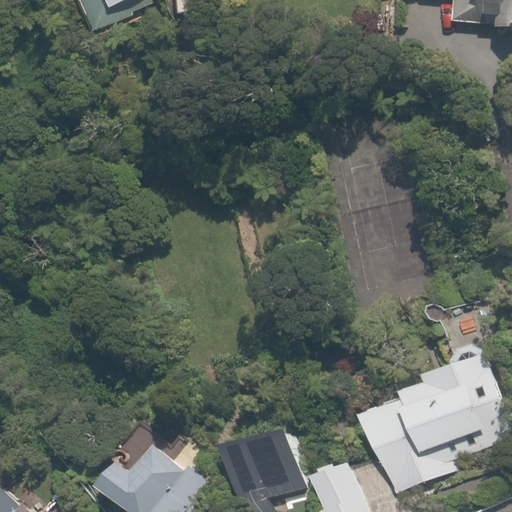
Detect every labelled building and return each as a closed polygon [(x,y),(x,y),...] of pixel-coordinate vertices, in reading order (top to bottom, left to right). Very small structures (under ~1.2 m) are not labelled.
[(83,0),(95,27),(115,19),(110,7),(125,0),(83,0)] [(209,0),(178,0),(180,15),(211,11),(209,0)] [(511,0),(455,0),(454,19),(511,22),(511,0)] [(402,397),(364,411),(396,496),(464,471),(459,458),(497,444),(489,421),(510,413),(487,351),(426,374),(428,381),(400,391),(402,397)] [(117,459),(98,481),(135,511),(183,511),(210,479),(159,437),(131,470),(117,459)] [(372,511),(354,463),(315,477),(327,511),(372,511)] [(30,511),(0,486),(0,511),(30,511)]
